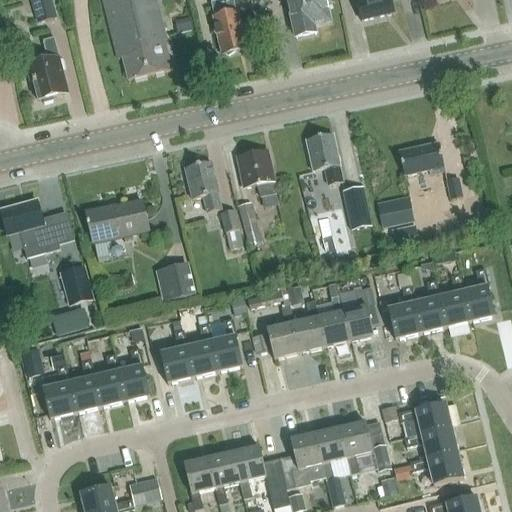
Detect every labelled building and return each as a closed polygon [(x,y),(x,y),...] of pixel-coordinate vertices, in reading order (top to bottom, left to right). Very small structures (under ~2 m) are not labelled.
[(30,0),(38,26),(58,20),(52,0),(30,0)] [(129,84),(173,73),(165,42),(167,41),(156,0),(102,0),(118,62),(123,60),(129,84)] [(213,19),(222,57),(248,51),(238,13),(247,11),(244,0),(217,0),(219,3),(212,5),(215,18),(213,19)] [(327,0),(258,0),(259,3),(273,0),(282,0),(285,8),(289,7),(296,40),(319,36),(317,27),(333,23),(327,0)] [(353,0),(355,6),(358,5),(362,23),(395,15),(390,0),(353,0)] [(61,73),(64,72),(61,59),(60,60),(55,39),(43,42),(48,62),(26,68),(29,81),(34,80),(39,102),(66,95),(61,73)] [(329,187),(344,184),(334,137),(307,143),(314,174),(326,172),(329,187)] [(428,178),(445,174),(439,145),(399,155),(404,178),(427,173),(428,178)] [(261,200),(276,197),(269,155),(240,160),(246,191),(259,188),(261,200)] [(207,216),(222,213),(212,166),(186,171),(192,203),(204,201),(207,216)] [(460,180),(447,183),(451,203),(464,200),(460,180)] [(363,196),(343,201),(349,224),(368,220),(363,196)] [(378,202),(382,228),(416,223),(412,197),(378,202)] [(92,247),(149,235),(143,204),(107,212),(106,210),(86,214),(92,247)] [(27,262),(61,253),(52,220),(43,222),(38,205),(2,215),(8,238),(20,235),(27,262)] [(239,208),(247,243),(261,239),(253,205),(239,208)] [(221,216),(226,236),(227,236),(231,253),(244,250),(236,213),(221,216)] [(481,219),(465,223),(468,238),(484,234),(481,219)] [(415,227),(392,232),(397,253),(420,249),(415,227)] [(189,266),(156,274),(163,306),(197,298),(189,266)] [(61,276),(70,309),(94,303),(85,269),(61,276)] [(408,272),(398,273),(401,285),(410,283),(408,272)] [(463,294),(470,324),(495,319),(484,272),(476,274),(479,290),(463,294)] [(460,278),(452,280),(455,296),(438,300),(445,330),(470,324),(463,294),(460,278)] [(445,330),(438,300),(435,283),(427,285),(430,302),(414,305),(421,335),(445,330)] [(342,313),(343,313),(337,286),(329,288),(335,315),(318,318),(317,319),(324,349),(349,344),(342,313)] [(305,306),(301,289),(287,292),(291,309),(305,306)] [(359,309),(343,313),(342,313),(349,344),(374,338),(367,308),(375,306),(371,289),(356,293),(359,309)] [(421,335),(414,305),(410,289),(402,291),(406,307),(388,311),(395,341),(421,335)] [(292,324),(294,324),(287,293),(248,302),(250,313),(284,306),(285,309),(282,310),(285,326),(267,330),(274,361),(299,355),(292,324)] [(317,319),(318,318),(315,302),(306,304),(310,320),(294,324),(292,324),(299,355),(324,349),(317,319)] [(212,343),(219,373),(243,368),(233,321),(224,323),(228,339),(212,343)] [(219,373),(212,343),(208,327),(200,329),(203,344),(187,348),(195,379),(219,373)] [(130,334),(133,345),(145,342),(142,331),(130,334)] [(195,379),(187,348),(184,332),(175,334),(179,350),(161,354),(168,385),(195,379)] [(271,353),(267,337),(252,341),(256,357),(271,353)] [(22,354),(29,378),(54,370),(47,346),(22,354)] [(119,372),(126,404),(151,398),(139,351),(131,353),(135,368),(119,372)] [(107,360),(110,374),(94,377),(101,410),(126,404),(119,372),(115,358),(107,360)] [(101,410),(94,377),(90,363),(82,365),(85,380),(69,383),(77,415),(101,410)] [(77,415),(69,383),(66,368),(57,370),(61,386),(42,390),(50,421),(77,415)] [(421,437),(452,430),(446,405),(399,416),(401,425),(417,421),(421,437)] [(366,424),(341,430),(348,460),(347,460),(351,477),(359,475),(356,459),(373,454),(366,424)] [(331,464),(347,460),(348,460),(341,430),(317,436),(324,466),(323,466),(326,480),(326,483),(333,510),(347,506),(340,479),(335,481),(331,464)] [(427,462),(457,454),(452,430),(421,437),(405,441),(407,449),(423,445),(427,462)] [(287,493),(295,491),(310,488),(309,483),(326,480),(323,466),(324,466),(317,436),(291,442),(295,459),(280,462),(287,493)] [(392,472),(386,448),(373,451),(379,475),(392,472)] [(249,482),(267,478),(260,449),(236,455),(242,484),(241,485),(245,501),(253,500),(249,482)] [(457,454),(427,462),(411,465),(413,473),(429,470),(433,488),(464,481),(457,454)] [(225,488),(241,485),(242,484),(236,455),(210,461),(217,490),(216,490),(220,507),(228,505),(225,488)] [(217,490),(210,461),(185,466),(195,511),(199,511),(204,511),(200,494),(216,490),(217,490)] [(280,462),(264,465),(274,511),(291,508),(287,493),(280,462)] [(158,481),(130,488),(135,509),(163,502),(158,481)] [(85,511),(133,511),(132,504),(115,507),(111,489),(82,495),(85,511)] [(292,511),(306,511),(302,496),(289,500),(292,511)] [(480,511),(477,497),(430,509),(431,511),(480,511)]
